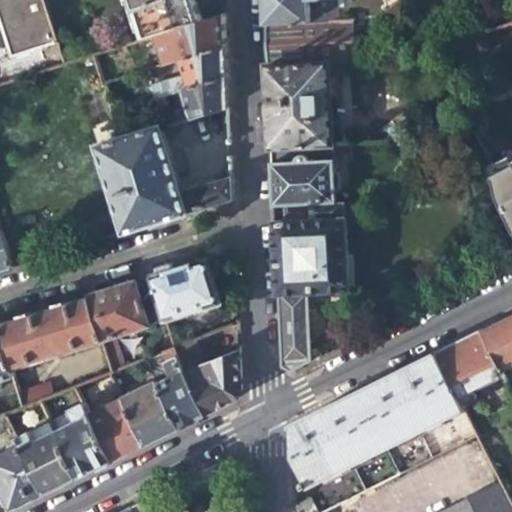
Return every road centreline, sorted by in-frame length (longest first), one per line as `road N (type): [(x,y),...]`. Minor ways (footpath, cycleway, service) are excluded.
road 1 (residential): [(511,277),(258,404)]
road 2 (residential): [(244,216),(0,291)]
road 3 (residential): [(258,404),(42,511)]
road 4 (residential): [(239,0),(244,216)]
road 5 (residential): [(244,216),(258,404)]
